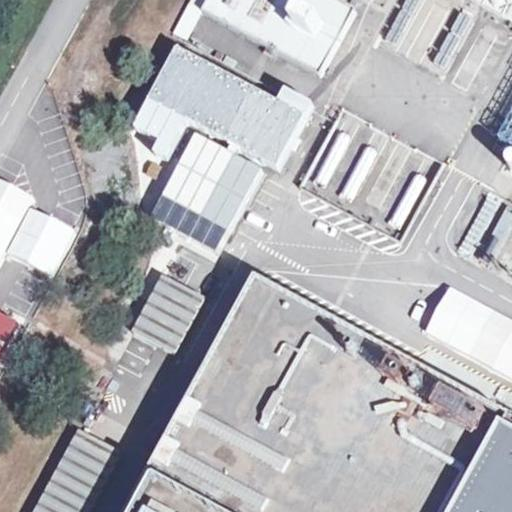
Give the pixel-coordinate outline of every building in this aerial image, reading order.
[(194,0),(190,9),(324,76),(357,9),(339,0),(194,0)] [(141,102),(280,173),(308,118),(169,47),(141,102)] [(187,135),(159,201),(236,233),(264,167),(187,135)] [(490,227),(499,204),(487,199),(477,222),(490,227)] [(132,332),(179,352),(203,296),(155,276),(132,332)] [(511,511),(511,431),(507,429),(511,420),(511,417),(259,282),(133,511),(511,511)] [(72,429),(29,511),(88,511),(118,452),(72,429)]
